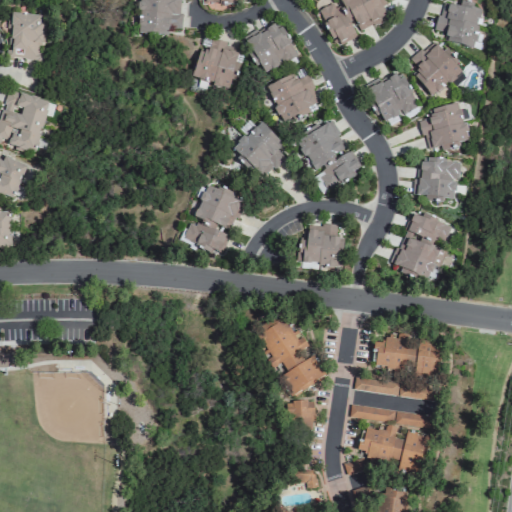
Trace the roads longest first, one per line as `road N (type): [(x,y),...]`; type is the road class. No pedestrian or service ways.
road 1 (residential): [(0,275),(132,275),(356,301)]
road 2 (residential): [(284,0),(376,141),(389,175),(387,210),(360,274)]
road 3 (residential): [(356,301),(334,442),(349,474),(348,511)]
road 4 (residential): [(356,301),(511,320)]
road 5 (residential): [(382,223),(346,209),(309,210),(277,224),(252,253)]
